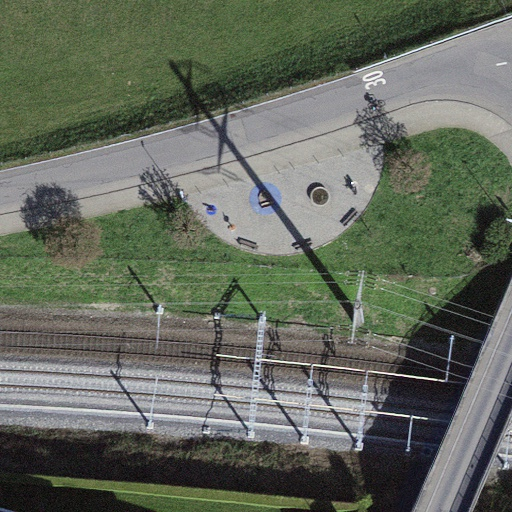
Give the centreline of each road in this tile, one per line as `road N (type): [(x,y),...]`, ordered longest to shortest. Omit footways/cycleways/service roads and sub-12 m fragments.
road 1 (residential): [(511,58),(241,137),(0,192)]
road 2 (residential): [(511,349),(442,511)]
